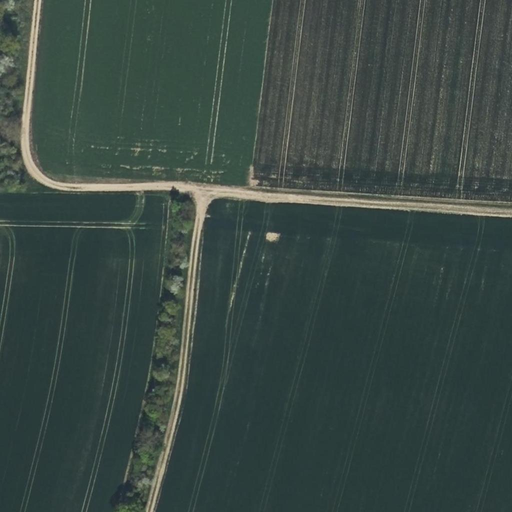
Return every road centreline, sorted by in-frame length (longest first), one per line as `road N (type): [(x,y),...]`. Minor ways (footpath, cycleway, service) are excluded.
road 1 (track): [(153,511),(176,425),(192,299),(194,188),(61,186),(36,176),(21,119),(34,0)]
road 2 (track): [(194,188),(511,210)]
